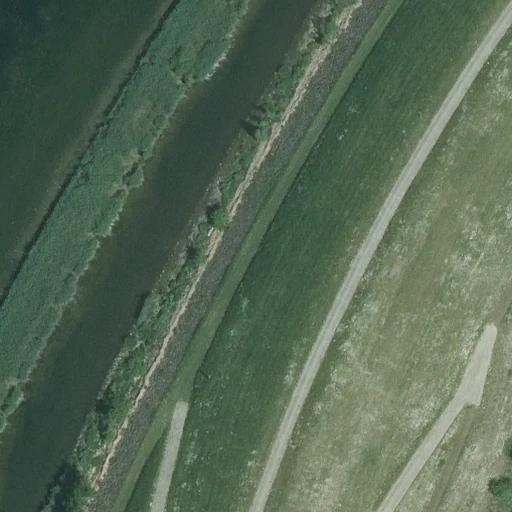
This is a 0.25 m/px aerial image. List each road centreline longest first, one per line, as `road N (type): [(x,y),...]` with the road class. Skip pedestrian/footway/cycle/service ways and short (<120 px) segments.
road 1 (track): [(259,511),(380,223),(511,22)]
road 2 (track): [(493,331),(460,404),(390,511)]
